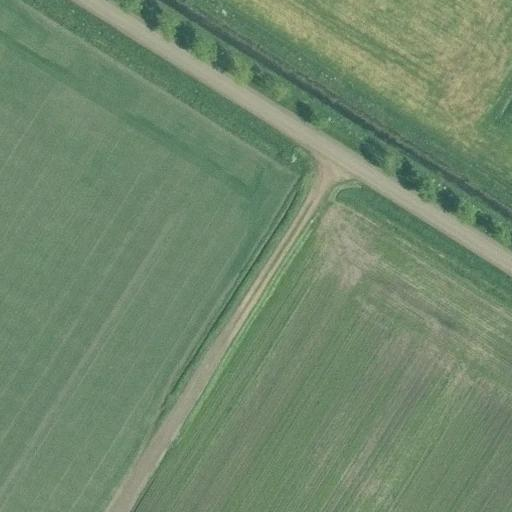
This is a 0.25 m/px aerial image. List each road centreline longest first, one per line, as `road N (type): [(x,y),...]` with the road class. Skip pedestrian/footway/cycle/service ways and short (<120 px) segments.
road 1 (unclassified): [(86,0),(511,268)]
road 2 (track): [(117,511),(339,159)]
